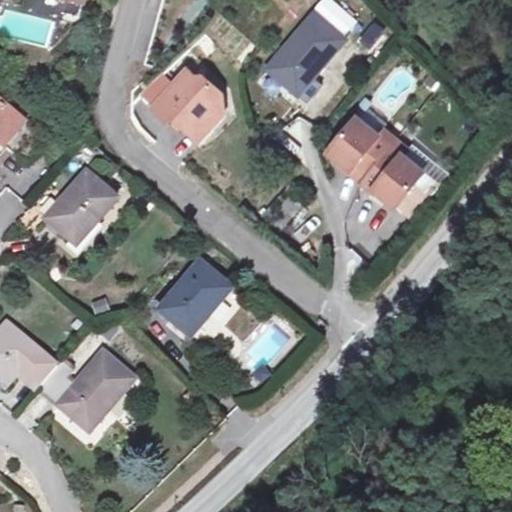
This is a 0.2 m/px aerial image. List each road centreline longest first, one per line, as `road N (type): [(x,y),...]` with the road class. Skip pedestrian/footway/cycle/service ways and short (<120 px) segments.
road 1 (residential): [(129,0),(104,93),(111,135),(358,337)]
road 2 (residential): [(358,337),(181,511)]
road 3 (residential): [(511,160),(358,337)]
